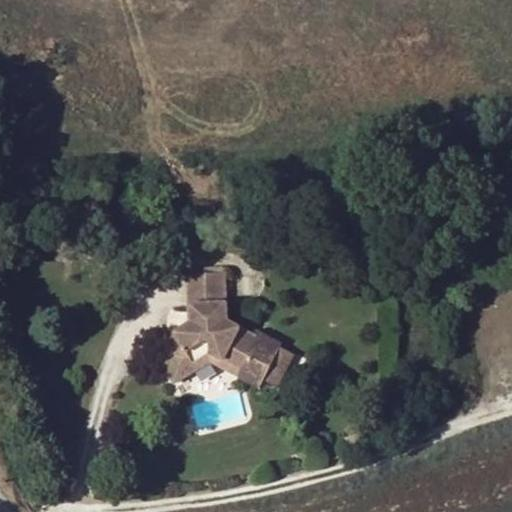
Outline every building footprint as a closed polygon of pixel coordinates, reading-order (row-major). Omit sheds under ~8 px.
[(453,243),(477,241),(476,229),(452,231),(453,243)] [(253,339),(222,321),(219,273),(182,275),(186,326),(169,336),(171,339),(170,339),(167,341),(163,346),(158,353),(157,357),(156,362),(156,370),(156,373),(159,371),(167,384),(189,370),(185,364),(203,353),(255,383),(276,347),(255,335),(253,339)] [(276,347),(255,383),(271,391),(289,354),(276,347)] [(203,360),(252,388),(255,383),(203,353),(185,364),(189,370),(203,360)] [(341,438),(346,454),(361,449),(357,433),(341,438)] [(365,440),(368,448),(379,444),(377,436),(365,440)]
